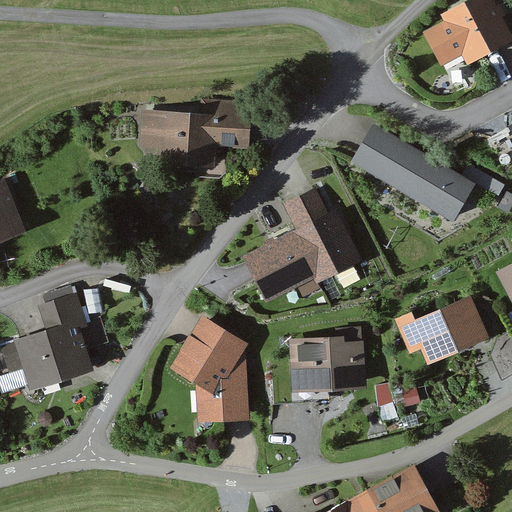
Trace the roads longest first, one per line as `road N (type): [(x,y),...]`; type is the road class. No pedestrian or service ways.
road 1 (residential): [(511,400),(379,467),(314,480),(246,483),(86,455)]
road 2 (residential): [(0,14),(311,20),(333,32),(356,65)]
road 3 (residential): [(171,298),(356,65)]
road 4 (residential): [(0,300),(89,267),(136,276),(171,298)]
road 5 (residential): [(511,93),(456,123),(429,123),(356,65)]
road 6 (residential): [(86,455),(171,298)]
